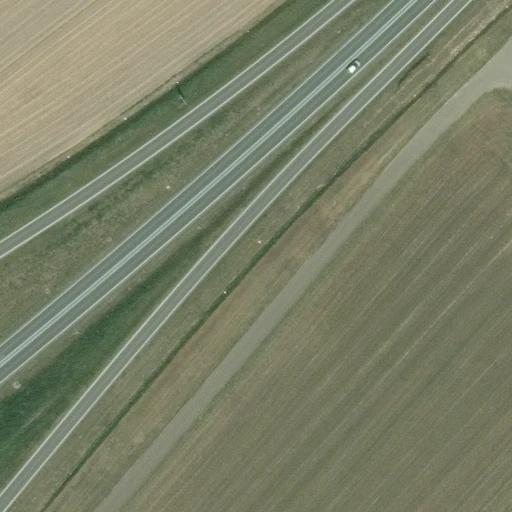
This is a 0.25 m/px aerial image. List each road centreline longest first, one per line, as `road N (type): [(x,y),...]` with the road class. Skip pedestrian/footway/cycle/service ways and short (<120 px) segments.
road 1 (trunk): [(0,505),(212,256),(460,0)]
road 2 (trunk): [(0,363),(277,128),(412,0)]
road 3 (trunk): [(340,0),(216,102),(0,251)]
